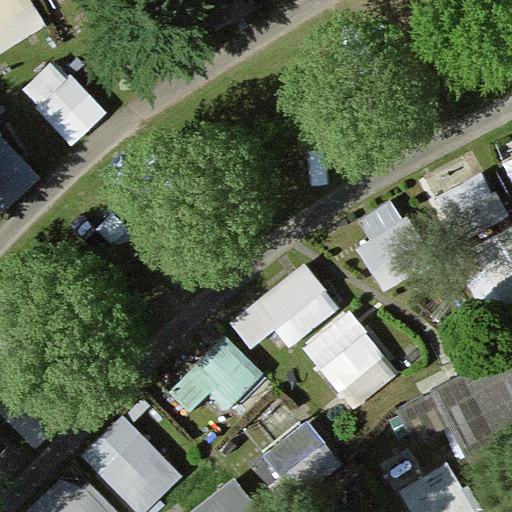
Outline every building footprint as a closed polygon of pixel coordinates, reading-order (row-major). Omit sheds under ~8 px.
[(0,0),(0,40),(1,43),(50,14),(41,0),(0,0)] [(0,112),(0,201),(4,206),(47,169),(0,112)] [(483,161),(440,187),(465,229),(509,203),(483,161)] [(511,215),(470,236),(499,296),(511,290),(511,215)] [(234,310),(267,351),(340,291),(307,251),(234,310)] [(354,298),(308,334),(359,398),(405,363),(354,298)] [(217,383),(234,402),(270,369),(229,325),(172,377),(196,402),(217,383)] [(511,336),(404,382),(432,448),(511,413),(511,336)] [(144,506),(187,467),(128,403),(85,441),(144,506)] [(304,481),(340,449),(304,408),(268,440),(304,481)] [(421,511),(456,511),(477,501),(451,453),(403,479),(421,511)] [(27,511),(126,511),(77,458),(23,507),(27,511)]
